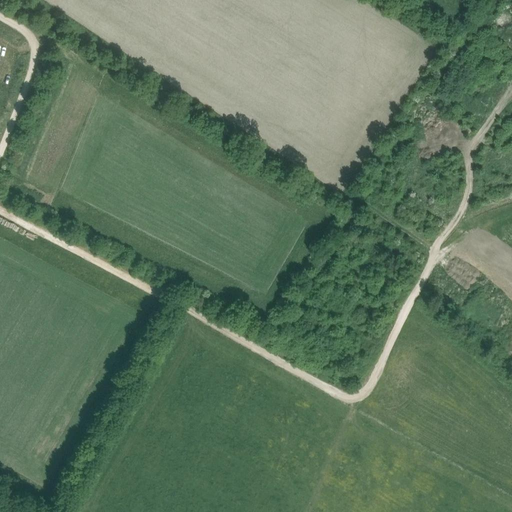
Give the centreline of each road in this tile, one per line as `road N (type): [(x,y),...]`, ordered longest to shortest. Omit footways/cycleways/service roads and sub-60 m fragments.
road 1 (track): [(0,208),(350,395),(368,384),(438,240),(463,215),(511,199)]
road 2 (track): [(0,16),(26,31),(35,47),(0,152)]
